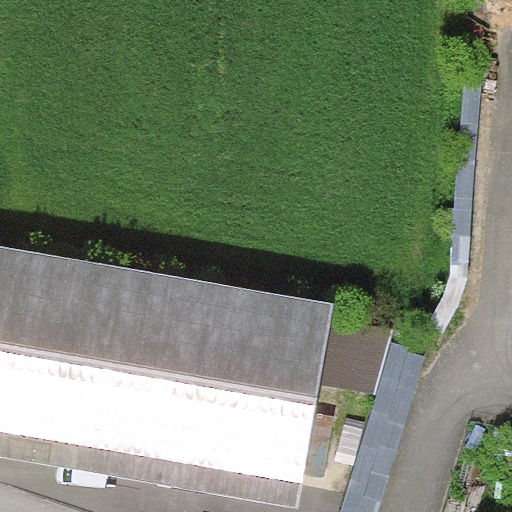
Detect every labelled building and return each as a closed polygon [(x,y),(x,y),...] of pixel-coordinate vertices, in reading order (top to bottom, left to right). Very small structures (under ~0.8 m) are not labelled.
[(483,70),(466,69),(452,263),(468,265),(483,70)] [(0,245),(0,455),(298,507),(305,473),(314,414),(320,383),(331,319),(334,304),(0,245)] [(331,319),(320,383),(376,393),(392,342),(396,327),(331,319)] [(377,511),(426,351),(392,342),(376,393),(341,511),(377,511)] [(333,416),(314,414),(305,473),(324,476),(333,416)]
